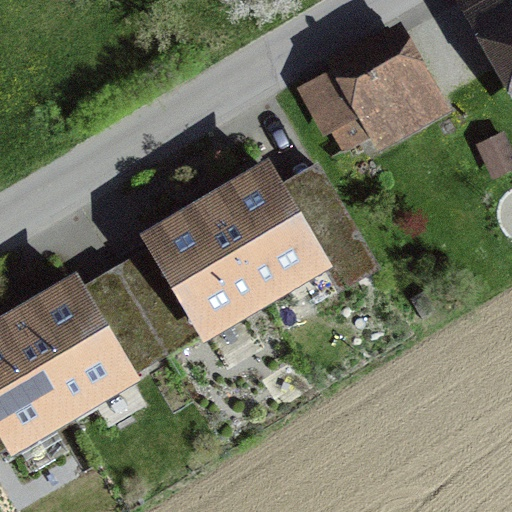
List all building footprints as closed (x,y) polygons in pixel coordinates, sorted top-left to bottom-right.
[(511,0),(504,0),(492,7),(511,42),(511,0)] [(322,76),(374,163),(441,123),(390,36),(322,76)] [(322,268),(340,295),(382,268),(319,166),(278,191),(322,268)] [(200,338),(322,268),(278,191),(268,174),(240,190),(183,223),(146,244),(200,338)] [(0,425),(12,446),(130,375),(76,285),(48,302),(0,331),(0,425)]
